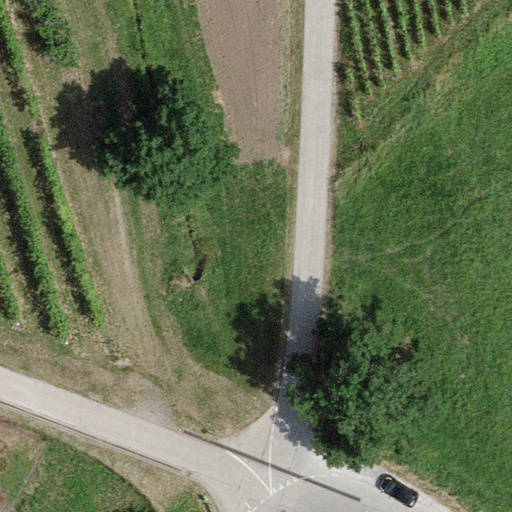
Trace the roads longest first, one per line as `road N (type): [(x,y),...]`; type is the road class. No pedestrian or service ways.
road 1 (residential): [(286,496),(315,0)]
road 2 (unclassified): [(0,383),(286,496)]
